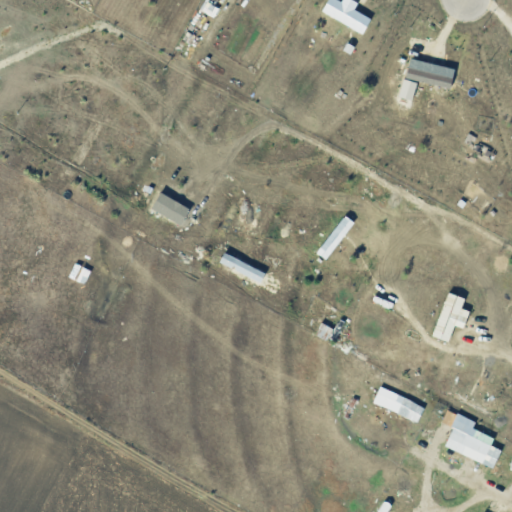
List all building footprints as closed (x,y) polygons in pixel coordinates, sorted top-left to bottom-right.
[(205,0),(201,11),(215,17),(222,0),(205,0)] [(341,0),(329,0),(323,11),(364,33),(373,18),(356,9),(360,2),(355,0),(343,0),(343,1),(341,0)] [(407,78),(452,88),(456,68),(412,58),(407,78)] [(400,97),(413,101),(419,82),(405,78),(400,97)] [(153,208),(182,225),(192,208),(163,192),(153,208)] [(356,222),(347,215),(318,252),(327,259),(356,222)] [(450,342),(456,325),(465,328),(471,311),(463,308),(467,298),(449,292),(434,336),(450,342)] [(426,404),(380,388),(374,404),(420,421),(426,404)] [(498,411),(458,389),(453,398),(494,420),(498,411)] [(445,445),(484,463),(496,438),(474,428),(477,421),(460,413),(445,445)] [(385,511),(389,511),(393,504),(384,500),(380,510),(385,511)]
